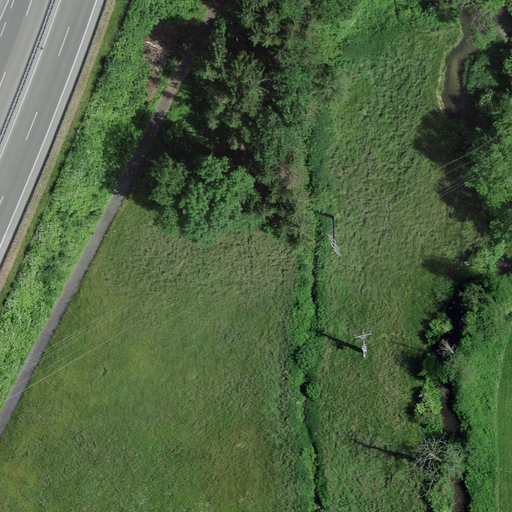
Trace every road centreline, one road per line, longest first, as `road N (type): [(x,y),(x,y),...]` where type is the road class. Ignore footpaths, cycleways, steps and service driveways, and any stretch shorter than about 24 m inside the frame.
road 1 (track): [(0,427),(214,0)]
road 2 (trunk): [(0,202),(79,0)]
